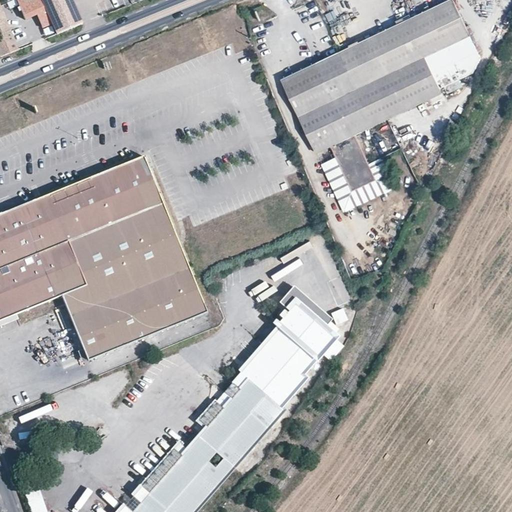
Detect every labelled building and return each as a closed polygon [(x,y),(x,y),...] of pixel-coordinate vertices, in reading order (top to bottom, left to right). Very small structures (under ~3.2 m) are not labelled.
[(41,0),(17,0),(25,19),(38,14),(46,11),(41,0)] [(41,0),(46,11),(53,24),(57,33),(83,23),(72,0),(41,0)] [(90,0),(95,12),(102,12),(138,0),(90,0)] [(357,137),(356,135),(416,106),(442,94),(440,89),(447,87),(461,80),(470,75),(475,73),(481,59),(470,37),(453,0),(450,0),(392,28),(337,54),(281,80),(298,116),(316,153),(331,147),(336,158),(348,184),(352,192),(377,180),(363,150),(357,137)] [(46,11),(38,14),(43,28),(53,24),(46,11)] [(7,24),(0,26),(0,54),(0,56),(18,49),(7,24)] [(447,87),(450,93),(464,87),(461,80),(447,87)] [(36,306),(61,296),(66,306),(73,324),(86,355),(88,360),(134,342),(188,319),(207,312),(198,289),(184,258),(173,229),(161,199),(149,171),(143,157),(93,177),(19,207),(0,214),(0,320),(16,314),(36,306)] [(355,302),(336,256),(312,265),(331,312),(355,302)] [(332,319),(297,288),(295,286),(281,302),(285,306),(290,311),(296,304),(323,328),(332,319)] [(280,407),(288,398),(305,379),(301,375),(314,361),(334,338),(325,329),(323,328),(296,304),(290,311),(283,318),(279,323),(282,325),(261,349),(250,361),(231,382),(232,383),(225,392),(199,420),(208,427),(203,433),(183,455),(179,451),(164,467),(145,489),(153,495),(145,505),(149,509),(146,511),(134,511),(133,511),(194,511),(201,504),(230,471),(264,433),(284,411),(280,407)] [(278,314),(283,318),(290,311),(285,306),(278,314)] [(331,314),(337,326),(349,320),(343,308),(331,314)] [(16,314),(0,320),(0,326),(4,324),(18,319),(16,314)] [(145,505),(153,495),(145,489),(137,498),(145,505)] [(30,511),(46,511),(43,491),(28,494),(30,511)] [(145,505),(137,498),(129,507),(134,511),(146,511),(149,509),(145,505)]
